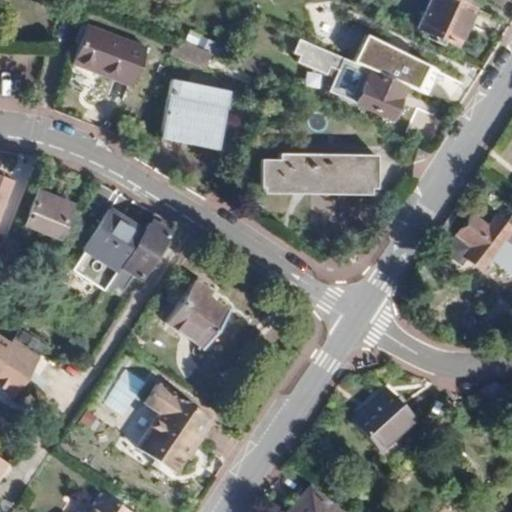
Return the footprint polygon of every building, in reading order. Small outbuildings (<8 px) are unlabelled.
[(473,8),(456,0),(429,0),(416,30),(454,47),(473,8)] [(140,49),(81,29),(68,67),(127,88),(140,49)] [(424,92),(434,68),(361,33),(350,58),(365,65),(403,83),(424,92)] [(191,46),(173,38),(166,54),(184,61),(191,46)] [(323,89),(348,101),(365,65),(350,58),(338,56),(297,40),(291,52),(297,55),(294,60),(324,73),(329,67),(334,67),(323,89)] [(388,118),(403,83),(365,65),(348,101),(388,118)] [(225,91),(168,80),(156,139),(214,150),(225,91)] [(275,158),(258,158),(257,184),(260,184),(260,192),(369,195),(370,188),(373,188),(374,155),(276,152),(275,158)] [(11,183),(0,178),(0,201),(3,202),(11,183)] [(68,205),(34,191),(22,222),(56,235),(68,205)] [(156,208),(153,214),(172,224),(174,220),(156,208)] [(141,231),(108,212),(83,248),(85,249),(72,268),(102,288),(108,280),(115,269),(122,260),(127,252),(128,250),(141,231)] [(487,223),(471,212),(441,246),(459,259),(464,253),(480,265),(505,237),(511,241),(511,239),(511,214),(510,213),(504,221),(494,214),(487,223)] [(141,231),(127,252),(122,260),(115,269),(108,280),(120,287),(129,273),(137,278),(166,233),(172,224),(153,214),(141,231)] [(27,278),(0,267),(0,284),(20,293),(27,278)] [(208,289),(191,278),(161,320),(199,347),(225,310),(204,295),(208,289)] [(511,313),(511,300),(505,295),(488,317),(501,327),(511,313)] [(0,337),(0,385),(11,393),(36,356),(11,339),(9,343),(0,337)] [(166,420),(181,398),(154,380),(139,402),(166,420)] [(487,385),(471,394),(494,415),(505,402),(487,385)] [(414,416),(386,389),(355,420),(383,448),(414,416)] [(210,417),(181,398),(166,420),(145,452),(170,469),(182,451),(193,435),(196,438),(210,417)] [(196,438),(193,435),(182,451),(186,453),(196,438)] [(333,511),(307,489),(286,511),(333,511)] [(130,511),(112,500),(104,511),(130,511)]
